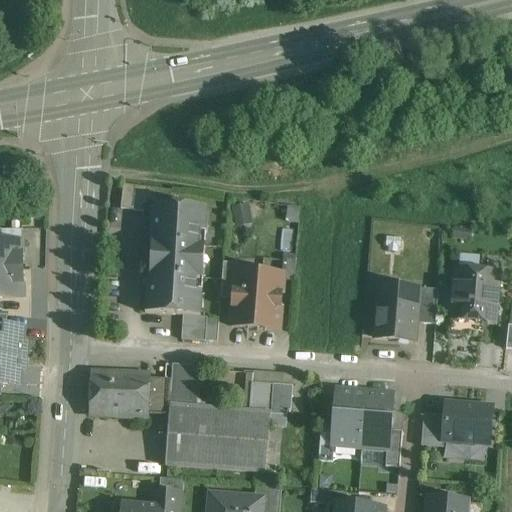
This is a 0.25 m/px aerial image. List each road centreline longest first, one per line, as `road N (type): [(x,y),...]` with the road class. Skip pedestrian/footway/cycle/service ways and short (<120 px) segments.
road 1 (secondary): [(89,96),(485,0)]
road 2 (residential): [(68,346),(416,376)]
road 3 (residential): [(68,346),(89,96)]
road 4 (residential): [(55,511),(68,346)]
road 5 (residential): [(404,511),(416,376)]
